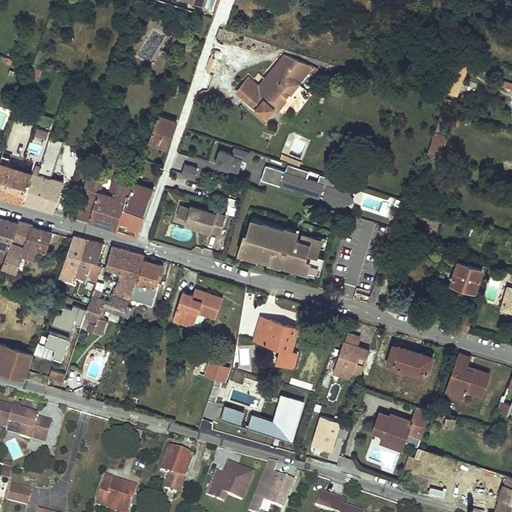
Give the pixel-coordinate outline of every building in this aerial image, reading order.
[(186,36),(182,46),(200,53),(203,44),(186,36)] [(248,78),(236,92),(256,109),(255,110),(265,118),(274,107),(278,111),(307,73),(313,76),(317,68),(285,55),(259,87),(248,78)] [(461,57),(448,93),(457,97),(470,60),(461,57)] [(342,70),(340,77),(355,82),(358,75),(342,70)] [(175,96),(180,82),(171,79),(166,93),(175,96)] [(511,82),(504,80),(502,85),(511,88),(511,82)] [(168,148),(177,122),(158,115),(148,141),(168,148)] [(0,162),(0,193),(23,201),(32,171),(37,174),(51,134),(51,130),(36,125),(24,158),(34,161),(31,172),(6,164),(0,162)] [(427,152),(441,156),(448,134),(434,130),(427,152)] [(54,211),(54,209),(64,181),(51,178),(63,140),(54,137),(54,135),(51,134),(37,174),(32,171),(23,201),(54,211)] [(251,152),(235,147),(233,154),(221,150),(216,164),(226,168),(227,165),(229,166),(228,168),(238,171),(242,159),(248,161),(251,152)] [(288,164),(299,168),(299,166),(301,162),(282,155),(280,161),(288,164)] [(198,168),(185,164),(182,173),(195,177),(198,168)] [(286,171),(269,165),(264,180),(282,186),(282,185),(294,189),(294,187),(306,191),(306,192),(320,197),(320,196),(321,192),(326,193),(324,197),(346,204),(354,200),(350,192),(340,189),(343,182),(330,178),(328,185),(318,182),(320,175),(299,168),(288,164),(286,171)] [(76,216),(116,229),(123,207),(127,195),(129,195),(134,181),(118,177),(113,196),(99,191),(103,178),(89,174),(76,216)] [(209,178),(206,187),(221,191),(224,183),(209,178)] [(123,207),(145,213),(153,190),(134,181),(129,195),(127,195),(123,207)] [(224,183),(221,191),(227,193),(229,184),(224,183)] [(181,204),(177,215),(186,218),(189,207),(181,204)] [(198,227),(220,234),(225,215),(190,205),(189,207),(186,218),(185,223),(195,226),(196,224),(199,225),(198,227)] [(116,229),(137,235),(145,213),(123,207),(116,229)] [(17,223),(0,218),(0,246),(8,249),(17,223)] [(8,249),(2,266),(15,271),(22,253),(32,256),(34,249),(44,252),(51,233),(32,227),(32,224),(18,221),(17,223),(8,249)] [(244,233),(239,250),(251,254),(251,255),(274,262),(274,260),(279,261),(278,263),(307,271),(307,270),(319,273),(324,256),(317,254),(321,240),(302,234),(300,240),(296,239),(288,236),(288,234),(289,233),(288,232),(288,231),(287,231),(287,230),(285,230),(284,229),(255,221),(251,235),(244,233)] [(298,232),(285,228),(284,229),(285,230),(287,230),(287,231),(288,231),(288,232),(289,233),(288,234),(288,236),(296,239),(298,232)] [(391,234),(386,247),(394,250),(398,236),(391,234)] [(103,244),(74,235),(73,239),(60,276),(73,279),(74,275),(86,278),(93,262),(97,263),(103,244)] [(144,255),(111,247),(105,266),(121,271),(113,294),(115,295),(115,294),(129,300),(131,297),(143,260),(144,255)] [(384,274),(390,259),(384,256),(378,271),(384,274)] [(155,292),(163,266),(143,260),(131,297),(154,304),(157,292),(155,292)] [(86,278),(96,282),(99,273),(102,264),(97,263),(93,262),(86,278)] [(458,262),(452,284),(475,292),(483,270),(458,262)] [(105,275),(99,273),(96,282),(94,289),(100,291),(105,275)] [(17,282),(12,293),(18,295),(22,284),(17,282)] [(368,302),(376,304),(381,285),(375,282),(368,302)] [(193,295),(182,291),(173,320),(193,327),(198,312),(216,318),(223,298),(195,288),(193,295)] [(511,288),(508,288),(501,310),(511,312),(511,288)] [(94,289),(81,326),(89,328),(91,322),(96,323),(104,299),(98,297),(100,291),(94,289)] [(129,300),(115,294),(115,295),(110,309),(124,313),(127,306),(129,300)] [(70,333),(73,325),(79,327),(84,310),(72,306),(70,310),(62,308),(60,316),(55,314),(50,327),(70,333)] [(134,309),(127,306),(123,315),(130,318),(134,309)] [(473,317),(463,315),(458,328),(468,331),(473,317)] [(297,328),(261,317),(255,340),(280,348),(276,361),(293,366),(296,353),(290,351),(297,328)] [(68,340),(48,333),(47,338),(41,335),(38,342),(55,348),(52,356),(62,359),(68,340)] [(0,342),(0,371),(24,379),(33,353),(0,342)] [(357,346),(343,342),(333,373),(351,378),(353,374),(359,356),(366,359),(369,350),(357,346)] [(432,357),(393,345),(387,364),(405,370),(404,372),(408,373),(409,371),(427,376),(432,357)] [(470,357),(460,353),(447,388),(464,395),(466,391),(481,396),(489,374),(467,366),(470,357)] [(359,356),(353,374),(360,376),(366,359),(359,356)] [(229,368),(210,361),(206,375),(224,382),(229,368)] [(511,374),(511,367),(500,364),(491,392),(502,396),(511,374)] [(63,381),(65,373),(52,369),(49,376),(63,381)] [(511,374),(502,396),(496,411),(502,414),(501,416),(507,418),(511,403),(511,374)] [(446,391),(463,398),(464,395),(447,388),(446,391)] [(17,406),(0,401),(0,422),(8,424),(10,419),(23,422),(20,433),(31,436),(32,434),(47,438),(52,418),(37,414),(38,412),(23,408),(17,406)] [(391,416),(381,412),(374,432),(385,435),(384,438),(396,443),(398,437),(406,439),(410,425),(424,429),(428,419),(431,409),(417,404),(412,419),(404,417),(403,420),(391,416)] [(431,409),(428,419),(452,427),(456,417),(431,409)] [(319,413),(311,443),(333,448),(341,419),(319,413)] [(345,436),(350,423),(343,420),(338,434),(345,436)] [(337,464),(345,436),(337,434),(333,449),(311,443),(309,451),(327,456),(325,461),(337,464)] [(396,443),(384,438),(382,443),(402,450),(406,439),(398,437),(396,443)] [(418,446),(409,470),(423,475),(427,466),(438,469),(443,454),(418,446)] [(169,449),(161,471),(169,473),(163,489),(178,495),(192,457),(169,449)] [(277,463),(269,461),(249,511),(250,511),(257,511),(263,501),(282,508),(295,477),(287,474),(285,478),(273,474),(277,463)] [(475,465),(462,461),(460,465),(473,470),(475,465)] [(229,465),(225,475),(225,476),(224,479),(215,475),(208,494),(216,497),(219,491),(228,494),(244,501),(254,475),(246,471),(246,470),(237,466),(237,468),(229,465)] [(486,511),(511,511),(511,476),(482,467),(475,490),(488,495),(485,503),(479,501),(476,509),(486,511)] [(105,502),(129,510),(137,488),(112,479),(110,484),(103,482),(96,504),(104,506),(105,502)] [(6,499),(27,504),(32,488),(10,482),(6,499)] [(228,494),(219,491),(216,497),(226,501),(228,494)] [(323,511),(328,511),(332,499),(318,495),(314,508),(323,511)] [(328,511),(337,511),(339,508),(340,509),(342,502),(332,499),(328,511)] [(105,502),(104,506),(121,511),(128,511),(129,510),(105,502)]
